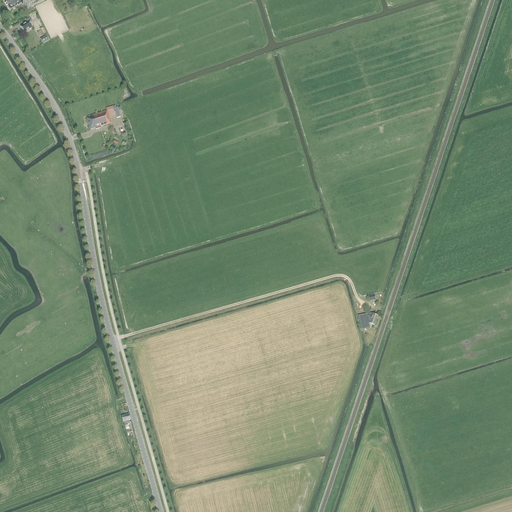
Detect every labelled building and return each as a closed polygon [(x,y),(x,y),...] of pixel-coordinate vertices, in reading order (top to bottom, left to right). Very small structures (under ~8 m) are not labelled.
[(4,0),(10,10),(20,5),(20,4),(22,3),(23,7),(36,0),(4,0)] [(30,24),(32,22),(29,17),(26,19),(27,22),(23,25),(21,27),(24,33),(32,28),(30,24)] [(49,40),(46,35),(40,39),(43,44),(49,40)] [(115,105),(112,106),(113,108),(114,108),(116,118),(120,117),(118,111),(121,110),(120,107),(118,108),(117,107),(116,108),(115,105)] [(106,108),(107,111),(108,116),(115,114),(113,109),(113,108),(112,106),(106,108)] [(110,120),(108,116),(107,111),(94,115),(94,116),(91,117),(91,116),(86,117),(90,130),(95,128),(95,130),(101,128),(101,126),(110,124),(109,120),(110,120)] [(374,325),(378,316),(372,315),(369,314),(368,317),(367,316),(366,314),(358,316),(361,330),(369,328),(368,324),(369,323),(369,324),(374,325)] [(129,414),(121,416),(122,422),(123,422),(126,429),(125,429),(126,433),(127,436),(130,435),(129,432),(131,432),(129,427),(128,423),(128,422),(127,421),(128,421),(129,420),(131,420),(129,414)]
